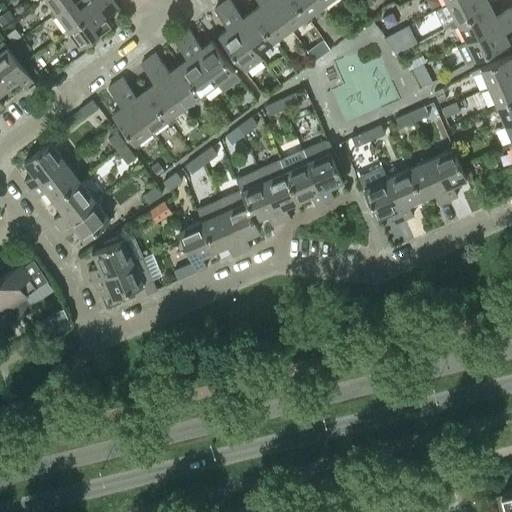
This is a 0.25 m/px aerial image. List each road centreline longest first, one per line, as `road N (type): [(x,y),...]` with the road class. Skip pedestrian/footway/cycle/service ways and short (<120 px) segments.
road 1 (residential): [(511,216),(380,277),(270,270),(98,340),(59,270),(0,194)]
road 2 (tertiary): [(511,349),(0,476)]
road 3 (tertiary): [(7,511),(511,384)]
road 4 (residential): [(0,151),(156,16)]
